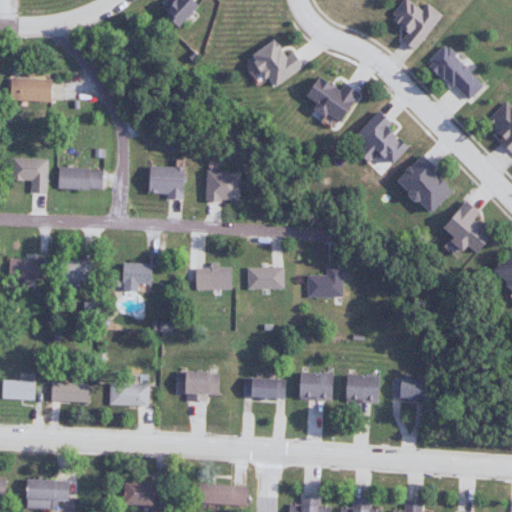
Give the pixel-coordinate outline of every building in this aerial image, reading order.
[(162,0),(153,10),(170,27),(196,1),(194,0),(162,0)] [(403,33),(397,41),(411,52),(439,14),(424,3),(419,9),(405,0),(399,0),(385,20),(403,33)] [(265,88),(299,68),(289,52),(280,57),(270,40),(246,55),(265,88)] [(480,85),(440,46),(423,63),(463,102),(480,85)] [(308,108),(332,124),(353,93),(340,84),(335,92),(312,76),(299,96),(311,104),(308,108)] [(46,102),(46,79),(6,78),(6,101),(46,102)] [(511,112),(502,103),(480,124),(511,155),(511,112)] [(387,124),(373,112),(351,136),(384,167),(402,147),(382,129),(387,124)] [(449,190),(415,156),(390,181),(424,215),(449,190)] [(8,181),(28,181),(28,192),(43,192),(43,159),(8,159),(8,181)] [(144,197),(178,197),(178,167),(144,167),(144,197)] [(54,190),(84,190),(84,168),(54,168),(54,190)] [(237,202),(238,172),(202,171),(202,201),(237,202)] [(437,228),(448,238),(444,241),(457,252),(462,247),(470,254),(487,235),(469,220),(475,213),(461,201),(437,228)] [(487,273),(511,292),(511,249),(508,247),(487,273)] [(40,259),(4,259),(4,283),(40,283),(40,259)] [(56,289),(86,289),(86,261),(56,261),(56,289)] [(135,291),(135,286),(146,286),(146,263),(117,263),(117,291),(135,291)] [(339,266),(322,266),(322,275),(304,275),(304,297),(339,297),(339,266)] [(203,394),(216,394),(216,372),(173,372),(173,394),(182,394),(182,400),(203,401),(203,394)] [(326,400),(326,373),(293,373),(293,400),(326,400)] [(339,402),(372,402),(372,376),(339,376),(339,402)] [(240,398),(281,398),(281,378),(240,378),(240,398)] [(420,400),(420,380),(392,380),(392,400),(420,400)] [(0,399),(31,399),(31,381),(0,381),(0,399)] [(85,402),(85,382),(46,382),(46,402),(85,402)] [(106,405),(144,405),(144,384),(106,384),(106,405)] [(64,500),(64,480),(21,480),(21,509),(53,508),(53,500),(64,500)] [(147,482),(117,482),(117,505),(147,505),(147,482)] [(243,486),(192,485),(191,505),(242,507),(243,486)] [(327,511),(327,506),(315,505),(316,496),(297,496),(297,505),(284,504),(283,511),(327,511)] [(347,508),(335,507),(334,511),(377,511),(378,509),(369,508),(369,499),(348,498),(347,508)] [(386,511),(427,511),(418,511),(418,503),(400,502),(400,511),(387,510),(386,511)]
